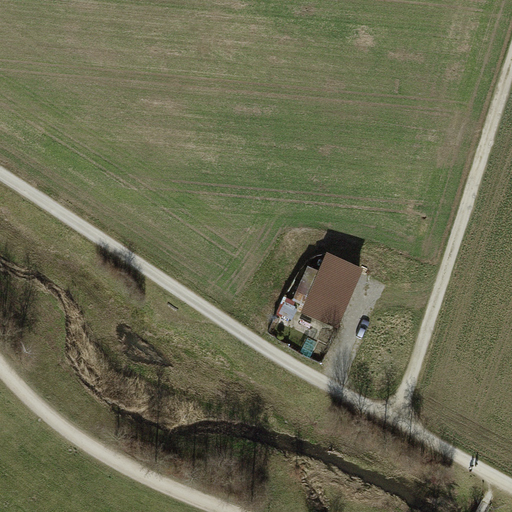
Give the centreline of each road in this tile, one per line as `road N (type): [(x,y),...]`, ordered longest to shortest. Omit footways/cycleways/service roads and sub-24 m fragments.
road 1 (track): [(0,169),(277,356),(395,420)]
road 2 (track): [(511,57),(395,420)]
road 3 (track): [(235,511),(122,464),(54,421),(0,364)]
